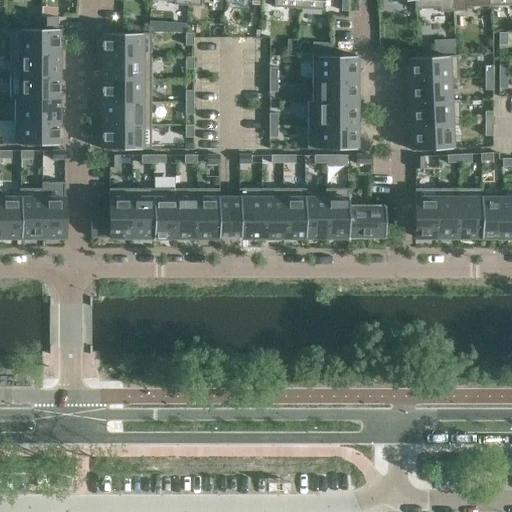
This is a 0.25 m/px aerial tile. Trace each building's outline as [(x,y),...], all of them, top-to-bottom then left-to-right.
[(299,8),(299,0),(274,0),(274,7),(299,8)] [(299,0),(299,8),(324,10),(324,0),(299,0)] [(415,9),(414,0),(389,0),(390,0),(400,0),(413,0),(414,9),(415,9)] [(453,11),(452,0),(414,0),(415,9),(439,8),(439,12),(453,11)] [(490,6),(489,0),(452,0),(453,11),(466,10),(466,7),(490,6)] [(57,28),(56,17),(56,16),(35,16),(33,16),(33,28),(57,28)] [(149,21),(148,33),(151,33),(167,33),(167,22),(149,21)] [(58,52),(58,28),(57,28),(33,28),(9,28),(9,52),(58,52)] [(507,32),(498,32),(498,44),(507,44),(507,32)] [(102,33),(102,57),(151,57),(151,33),(148,33),(102,33)] [(193,33),(185,33),(185,45),(193,45),(193,33)] [(331,43),(322,43),(322,55),(331,55),(331,43)] [(58,75),(58,52),(9,52),(9,75),(58,75)] [(408,57),(409,81),(458,79),(457,55),(436,56),(429,56),(408,57)] [(193,56),(185,56),(185,69),(193,69),(193,56)] [(356,79),(356,56),(312,56),(312,79),(356,79)] [(151,79),(151,57),(102,57),(102,79),(151,79)] [(507,64),(498,64),(498,76),(507,76),(507,64)] [(493,65),(484,65),(484,77),(493,77),(493,65)] [(277,67),(269,67),(269,79),(277,79),(277,67)] [(58,98),(58,75),(9,75),(9,98),(58,98)] [(507,76),(498,76),(498,88),(507,88),(507,76)] [(493,90),(493,77),(484,77),(484,90),(493,90)] [(151,102),(151,79),(102,79),(102,102),(151,102)] [(277,79),(269,79),(269,91),(277,91),(277,79)] [(356,102),(356,79),(312,79),(312,101),(307,101),(307,102),(356,102)] [(458,80),(458,79),(409,81),(410,104),(459,101),(459,100),(449,101),(448,80),(458,80)] [(193,90),(185,90),(185,102),(193,102),(193,90)] [(58,121),(58,98),(9,98),(9,99),(14,99),(14,121),(58,121)] [(460,124),(459,101),(410,104),(411,126),(460,124)] [(151,125),(151,102),(102,102),(102,125),(151,125)] [(193,102),(185,102),(185,114),(193,114),(193,102)] [(356,125),(356,102),(307,102),(307,125),(356,125)] [(493,111),(484,111),(484,123),(493,123),(493,111)] [(277,113),(269,113),(269,125),(277,125),(277,113)] [(58,144),(58,121),(14,121),(14,144),(58,144)] [(493,123),(484,123),(484,135),(493,135),(493,123)] [(450,126),(460,125),(460,124),(411,126),(413,150),(452,148),(450,126)] [(151,149),(151,125),(102,125),(102,149),(151,149)] [(193,125),(185,125),(185,137),(193,137),(193,125)] [(277,125),(269,125),(269,137),(277,137),(277,125)] [(356,149),(356,125),(307,125),(307,149),(356,149)] [(0,158),(11,158),(11,150),(0,150),(0,158)] [(32,158),(32,150),(20,150),(20,158),(32,158)] [(64,159),(64,150),(52,150),(52,159),(64,159)] [(492,152),(480,153),(480,161),(492,161),(492,152)] [(471,153),(458,154),(459,162),(471,162),(471,153)] [(117,154),(109,155),(109,167),(117,167),(117,154)] [(459,162),(458,154),(446,154),(447,163),(459,162)] [(153,155),(141,155),(141,163),(153,163),(153,155)] [(165,155),(153,155),(153,163),(165,163),(165,155)] [(196,155),(184,155),(184,163),(196,163),(196,155)] [(219,155),(207,155),(207,163),(219,163),(219,155)] [(250,155),(238,155),(238,163),(250,163),(250,155)] [(283,155),(270,155),(270,163),(283,163),(283,155)] [(295,155),(283,155),(283,163),(295,163),(295,155)] [(326,155),(314,155),(314,163),(326,163),(326,155)] [(338,155),(326,155),(326,163),(326,166),(338,166),(338,155)] [(356,155),(355,155),(355,163),(370,163),(370,155),(356,155)] [(415,156),(415,168),(423,168),(423,156),(415,156)] [(511,157),(502,158),(502,166),(511,166),(511,157)] [(43,188),(42,188),(42,237),(54,237),(64,237),(64,212),(64,198),(64,186),(64,181),(54,181),(43,181),(43,188)] [(0,236),(20,237),(20,188),(19,188),(19,193),(0,192),(0,236)] [(42,237),(42,188),(20,188),(20,237),(42,237)] [(109,188),(109,221),(91,221),(91,237),(131,237),(131,188),(109,188)] [(153,237),(153,188),(131,188),(131,237),(153,237)] [(175,237),(175,188),(153,188),(153,237),(175,237)] [(196,237),(196,188),(175,188),(175,237),(196,237)] [(219,188),(196,188),(196,237),(228,237),(228,198),(219,198),(219,188)] [(238,198),(228,198),(228,237),(261,237),(261,188),(238,188),(238,198)] [(282,237),(282,188),(261,188),(261,237),(282,237)] [(304,237),(304,188),(282,188),(282,237),(304,237)] [(326,237),(326,188),(325,188),(325,193),(305,193),(305,188),(304,188),(304,237),(326,237)] [(347,237),(347,188),(326,188),(326,237),(347,237)] [(348,188),(347,188),(347,237),(384,237),(384,206),(370,206),(348,206),(348,188)] [(437,237),(437,188),(415,188),(415,237),(437,237)] [(459,237),(459,188),(437,188),(437,237),(459,237)] [(480,237),(480,188),(459,188),(459,237),(480,237)] [(502,237),(502,193),(481,193),(481,188),(480,188),(480,237),(502,237)] [(511,236),(511,197),(503,198),(503,193),(502,193),(502,237),(511,236)]
